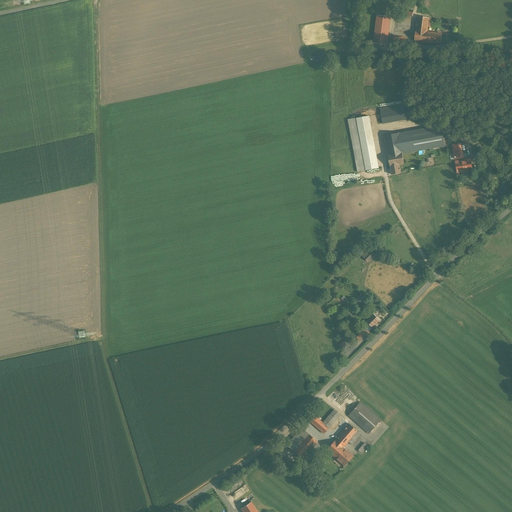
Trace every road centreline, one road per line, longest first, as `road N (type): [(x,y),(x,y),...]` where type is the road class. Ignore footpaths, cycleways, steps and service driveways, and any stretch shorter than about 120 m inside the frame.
road 1 (track): [(153,511),(104,345),(97,0)]
road 2 (unclassified): [(511,206),(268,444),(171,511)]
